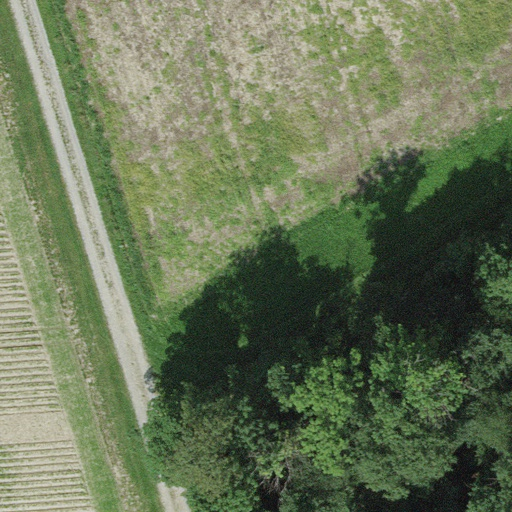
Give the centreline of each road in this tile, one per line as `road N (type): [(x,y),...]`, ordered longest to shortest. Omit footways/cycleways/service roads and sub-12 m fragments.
road 1 (track): [(4,0),(193,511)]
road 2 (track): [(511,231),(170,433)]
